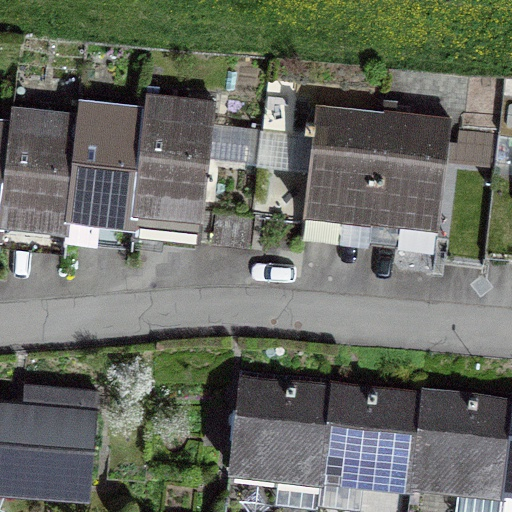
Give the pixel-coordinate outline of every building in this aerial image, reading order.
[(146,107),(133,222),(132,234),(200,241),(203,211),(209,157),(215,101),(147,94),(146,107)] [(133,222),(146,107),(80,100),(79,114),(68,215),(133,222)] [(383,112),(316,105),(314,122),(307,121),(306,129),(313,130),(309,167),(304,212),(372,219),(383,112)] [(68,215),(79,114),(13,107),(12,121),(1,221),(67,228),(68,215)] [(383,111),(383,112),(372,219),(398,222),(396,240),(402,248),(435,251),(435,250),(485,255),(486,250),(496,160),(447,155),(451,118),(383,111)] [(488,152),(493,123),(455,116),(450,145),(488,152)] [(0,232),(1,221),(12,121),(0,119),(0,232)] [(511,157),(496,156),(496,160),(486,250),(511,252),(511,157)] [(309,167),(209,157),(203,211),(303,222),(304,212),(309,167)] [(316,509),(330,386),(240,375),(226,499),(316,509)] [(24,406),(0,403),(0,472),(90,480),(97,391),(25,385),(24,406)] [(330,386),(316,509),(343,511),(407,511),(408,508),(421,396),(330,386)] [(447,511),(498,511),(511,406),(421,396),(408,508),(447,511)] [(511,511),(511,405),(511,406),(498,511),(511,511)]
